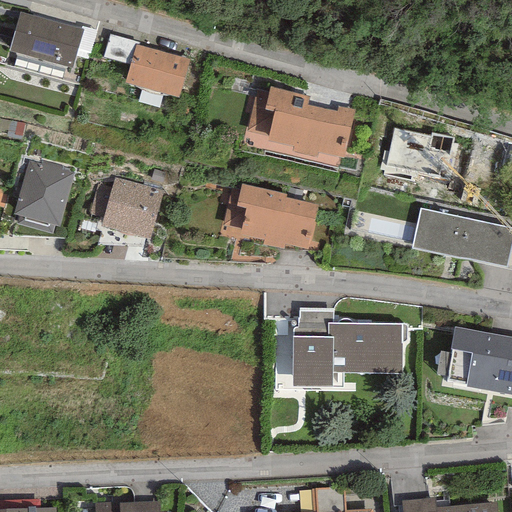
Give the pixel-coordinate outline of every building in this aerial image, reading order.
[(80,30),(19,12),(8,51),(71,68),(75,56),(82,30),(80,30)] [(82,30),(75,56),(87,60),(96,31),(81,26),(80,30),(82,30)] [(102,57),(129,65),(135,45),(138,46),(139,42),(109,35),(102,57)] [(177,98),(189,60),(138,46),(135,45),(129,65),(124,83),(177,98)] [(309,97),(269,87),(268,93),(256,89),(246,131),(268,137),(267,141),(293,147),(291,151),(316,158),(317,153),(342,158),(354,110),(337,107),(335,112),(307,105),(309,97)] [(449,180),(457,145),(452,143),(453,138),(432,134),(431,138),(393,129),(388,152),(383,151),(379,169),(384,170),(383,175),(413,182),(415,172),(449,180)] [(28,160),(13,214),(19,216),(17,224),(51,233),(54,225),(58,226),(74,172),(62,169),(63,166),(40,160),(39,164),(28,160)] [(162,191),(114,177),(111,188),(96,184),(88,215),(101,219),(99,227),(149,240),(162,191)] [(306,250),(317,205),(300,201),(302,191),(288,188),(286,194),(241,184),(237,197),(228,195),(222,226),(240,230),(239,235),(263,240),(262,245),(283,249),(284,245),(306,250)] [(505,268),(511,240),(511,227),(419,208),(411,249),(505,268)] [(292,330),(292,337),(292,386),(342,388),(342,373),(402,375),(401,343),(404,342),(405,341),(406,340),(406,328),(406,325),(404,324),(401,324),(333,323),(333,309),(298,308),(298,318),(297,318),(297,327),(295,327),(293,328),(292,330)] [(511,338),(453,327),(449,349),(452,350),(451,353),(447,376),(446,381),(466,385),(465,387),(510,395),(511,385),(511,338)] [(435,375),(447,376),(451,353),(440,351),(435,375)] [(370,511),(371,510),(345,511),(344,486),(311,489),(311,490),(311,511),(370,511)] [(299,511),(311,511),(311,490),(298,491),(299,511)] [(5,500),(5,509),(39,508),(39,499),(5,500)] [(434,499),(401,501),(401,511),(495,511),(495,503),(435,508),(434,499)] [(118,502),(94,503),(93,511),(159,511),(159,502),(118,503),(118,502)]
